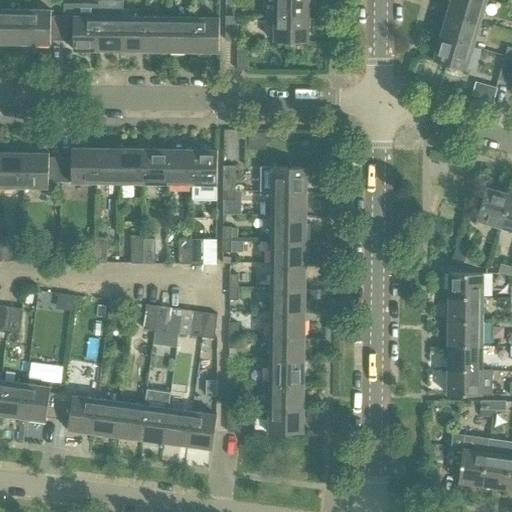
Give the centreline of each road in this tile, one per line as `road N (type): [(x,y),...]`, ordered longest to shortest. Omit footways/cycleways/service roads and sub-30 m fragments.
road 1 (residential): [(375,511),(381,105)]
road 2 (residential): [(381,105),(0,96)]
road 3 (residential): [(0,482),(210,511)]
road 4 (residential): [(511,142),(381,105)]
